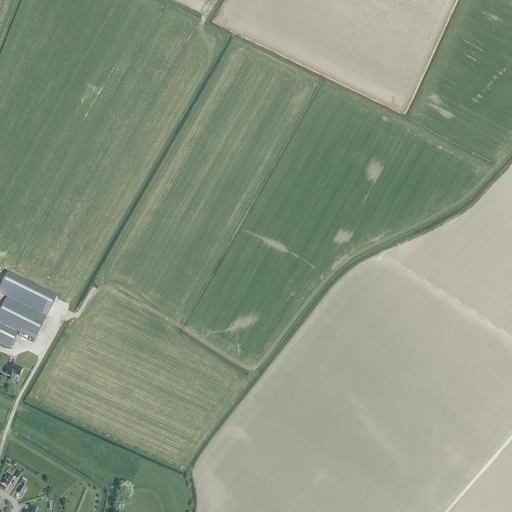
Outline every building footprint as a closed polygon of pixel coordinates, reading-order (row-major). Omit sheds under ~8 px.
[(32,340),(31,340),(31,339),(30,338),(29,339),(28,340),(28,341),(29,341),(31,341),(31,342),(34,343),(35,339),(36,340),(56,298),(7,274),(0,288),(0,293),(8,297),(0,312),(0,321),(33,338),(32,340)] [(0,342),(11,348),(18,334),(0,324),(0,342)] [(19,376),(23,369),(13,364),(11,369),(8,367),(4,373),(11,376),(13,373),(19,376)] [(2,483),(8,487),(13,479),(7,475),(2,483)] [(17,493),(22,497),(28,488),(23,486),(27,480),(23,478),(19,485),(21,486),(17,493)]
